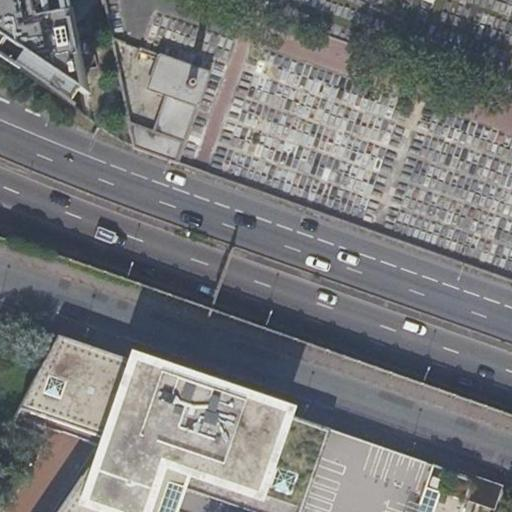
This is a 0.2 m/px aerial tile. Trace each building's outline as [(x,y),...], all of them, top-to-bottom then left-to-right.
[(0,0),(0,56),(35,78),(44,65),(81,90),(63,0),(0,0)] [(110,37),(117,70),(127,68),(120,40),(110,37)] [(132,144),(179,161),(210,72),(159,54),(148,89),(166,95),(153,131),(127,122),(132,144)] [(68,341),(57,337),(15,418),(60,434),(76,439),(97,447),(53,511),(176,511),(178,507),(193,511),(464,511),(468,503),(475,481),(108,354),(100,352),(68,341)] [(482,483),(475,481),(468,503),(494,511),(496,511),(498,507),(504,491),(482,483)]
